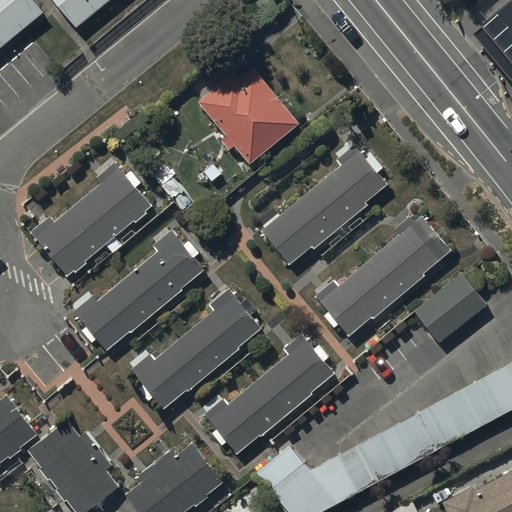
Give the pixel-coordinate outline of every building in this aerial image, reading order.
[(0,0),(0,47),(41,13),(29,0),(0,0)] [(47,0),(75,30),(107,0),(47,0)] [(511,7),(475,38),(511,82),(511,7)] [(227,73),(191,106),(244,163),(291,120),(252,78),(241,88),(227,73)] [(257,231),(285,265),(382,188),(350,148),(333,162),(337,167),(257,231)] [(33,233),(63,271),(147,205),(118,167),(33,233)] [(316,297),(348,334),(447,251),(416,214),(316,297)] [(72,314),(101,349),(200,269),(167,229),(148,245),(152,249),(72,314)] [(414,306),(437,338),(485,305),(462,272),(414,306)] [(126,369),(158,407),(256,326),(225,288),(203,306),(207,311),(150,358),(146,353),(126,369)] [(201,410),(235,451),(332,371),(298,330),(277,347),(281,352),(224,399),(220,394),(201,410)] [(251,473),(288,511),(312,511),(511,406),(511,363),(310,470),(283,448),(251,473)] [(0,457),(43,421),(12,384),(0,394),(0,457)] [(62,424),(28,451),(75,511),(81,511),(112,488),(62,424)] [(125,492),(140,511),(173,511),(212,480),(183,445),(171,455),(166,450),(132,477),(137,482),(125,492)] [(511,511),(511,460),(439,498),(446,511),(511,511)] [(418,511),(413,501),(392,511),(418,511)]
